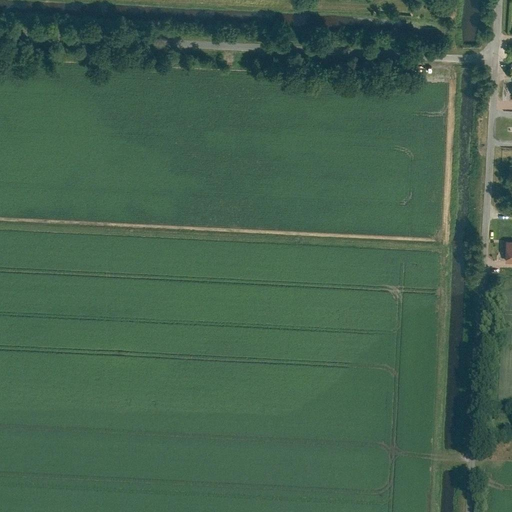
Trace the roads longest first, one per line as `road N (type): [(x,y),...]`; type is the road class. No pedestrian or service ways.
road 1 (unclassified): [(493,61),(0,37)]
road 2 (unclassified): [(493,61),(458,511)]
